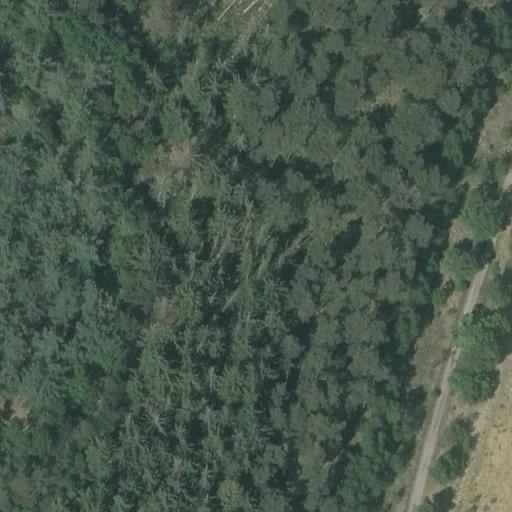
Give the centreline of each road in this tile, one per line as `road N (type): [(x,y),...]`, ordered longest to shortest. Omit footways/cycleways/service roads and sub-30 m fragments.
road 1 (track): [(86,0),(112,372),(21,511)]
road 2 (track): [(511,195),(417,511)]
